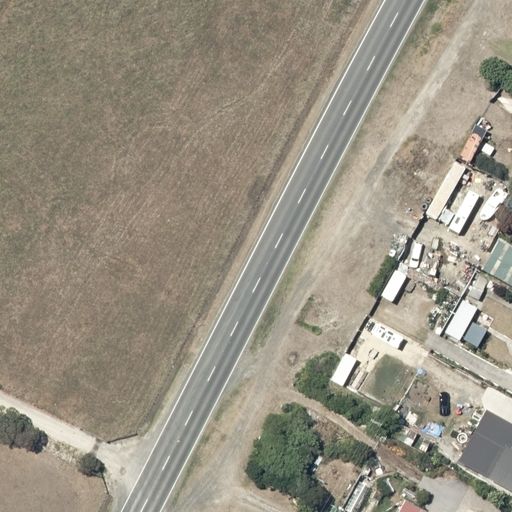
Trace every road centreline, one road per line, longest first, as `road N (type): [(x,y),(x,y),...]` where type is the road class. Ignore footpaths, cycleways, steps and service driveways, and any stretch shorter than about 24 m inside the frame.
road 1 (trunk): [(321,0),(45,511)]
road 2 (trunk): [(138,511),(402,0)]
